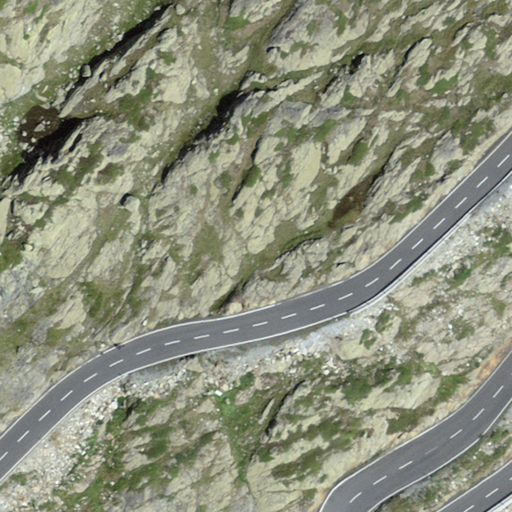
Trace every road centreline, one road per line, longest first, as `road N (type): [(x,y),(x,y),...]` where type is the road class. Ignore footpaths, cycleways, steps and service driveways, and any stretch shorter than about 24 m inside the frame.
road 1 (tertiary): [(511,151),(377,279),(296,314),(134,354),(71,390),(0,459)]
road 2 (tertiary): [(341,511),(369,484),(462,430),(511,374)]
